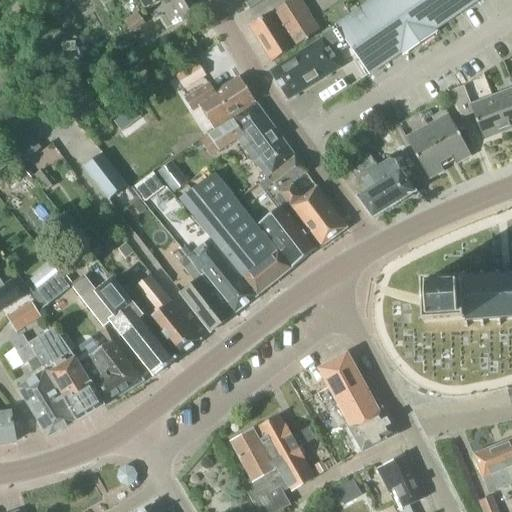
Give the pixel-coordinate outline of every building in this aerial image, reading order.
[(77,0),(43,0),(29,11),(41,28),(77,0)] [(170,0),(183,21),(201,10),(194,0),(140,0),(146,8),(158,0),(170,0)] [(246,0),(252,9),(265,0),(246,0)] [(290,0),(249,27),(272,62),(319,30),(299,0),(290,0)] [(474,0),(371,0),(335,25),(336,26),(335,26),(345,42),(346,41),(367,72),(401,49),(403,53),(435,32),(432,28),(474,0)] [(144,24),(137,13),(123,23),(130,33),(144,24)] [(330,51),(345,42),(335,26),(320,36),(322,38),(270,72),(288,100),(340,66),(330,51)] [(207,76),(198,63),(176,77),(184,91),(207,76)] [(62,108),(86,91),(75,75),(51,92),(62,108)] [(215,130),(256,103),(240,77),(215,93),(210,85),(187,100),(194,112),(201,107),(215,130)] [(492,98),(471,106),(464,87),(452,91),(462,117),(473,113),(484,140),(505,131),(492,98)] [(505,131),(511,128),(511,89),(492,98),(505,131)] [(266,176),(294,156),(257,105),(210,136),(220,152),(236,139),(266,176)] [(430,110),(422,114),(425,121),(433,117),(430,110)] [(456,164),(471,156),(448,116),(427,127),(445,160),(452,156),(456,164)] [(439,163),(445,160),(427,127),(407,139),(429,179),(443,171),(439,163)] [(0,145),(0,154),(6,163),(10,160),(0,146),(0,145)] [(84,168),(109,200),(128,186),(103,154),(84,168)] [(373,219),(415,192),(402,171),(397,161),(392,158),(390,156),(377,165),(370,154),(349,168),(361,185),(365,182),(370,189),(357,198),(373,219)] [(292,183),(307,173),(295,157),(268,177),(287,203),(320,248),(347,228),(317,187),(303,198),(292,183)] [(42,170),(35,176),(46,191),(54,186),(42,170)] [(152,173),(133,188),(144,203),(163,188),(152,173)] [(291,269),(257,225),(215,173),(180,199),(258,296),(291,269)] [(284,205),(287,203),(268,177),(259,185),(277,210),(259,224),(292,268),(317,249),(284,205)] [(56,189),(49,195),(75,229),(83,223),(56,189)] [(132,205),(140,215),(147,210),(139,200),(132,205)] [(235,314),(257,296),(204,231),(181,249),(235,314)] [(124,262),(134,255),(126,244),(116,252),(124,262)] [(232,316),(190,263),(185,256),(179,261),(184,268),(183,269),(195,283),(180,295),(210,333),(232,316)] [(465,327),(511,325),(511,270),(462,273),(463,280),(423,282),(424,322),(464,321),(465,327)] [(71,288),(60,273),(38,291),(49,305),(71,288)] [(135,287),(155,314),(148,320),(178,358),(202,340),(171,301),(171,302),(150,275),(135,287)] [(0,279),(0,311),(23,297),(13,280),(4,286),(0,279)] [(154,377),(177,359),(113,280),(86,302),(104,325),(110,321),(154,377)] [(41,317),(32,301),(6,317),(16,333),(41,317)] [(75,356),(73,357),(54,329),(29,344),(28,345),(49,379),(51,377),(78,421),(104,406),(75,356)] [(28,345),(29,344),(23,335),(11,342),(17,352),(16,352),(24,365),(28,362),(37,376),(17,388),(49,438),(76,422),(49,379),(28,345)] [(143,382),(113,342),(90,355),(82,344),(77,348),(72,341),(67,345),(71,350),(75,356),(104,406),(143,382)] [(363,452),(397,435),(373,393),(369,394),(348,353),(319,368),(349,425),(348,425),(363,452)] [(0,444),(15,442),(11,413),(0,414),(0,444)] [(309,427),(292,437),(280,415),(231,442),(251,479),(243,484),(258,511),(278,511),(290,505),(283,492),(290,488),(292,491),(315,478),(298,448),(316,438),(309,427)] [(511,439),(499,445),(511,479),(511,439)] [(489,494),(511,484),(511,479),(499,445),(474,455),(489,494)] [(386,489),(415,478),(405,456),(376,469),(386,489)] [(361,483),(370,478),(366,471),(357,476),(361,483)] [(412,511),(410,505),(424,499),(415,478),(386,489),(398,511),(412,511)] [(480,502),(483,511),(498,511),(493,497),(480,502)] [(159,511),(154,503),(139,511),(159,511)]
